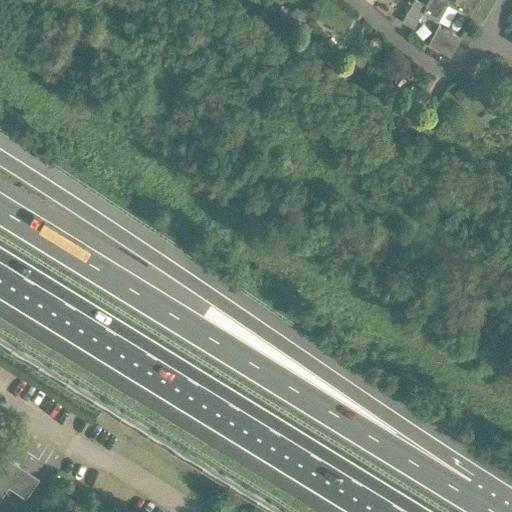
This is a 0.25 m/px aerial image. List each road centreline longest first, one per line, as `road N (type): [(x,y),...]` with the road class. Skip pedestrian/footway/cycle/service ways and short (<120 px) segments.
road 1 (motorway): [(458,491),(219,302),(0,159)]
road 2 (motorway): [(458,491),(0,209)]
road 3 (motorway): [(0,265),(400,511)]
